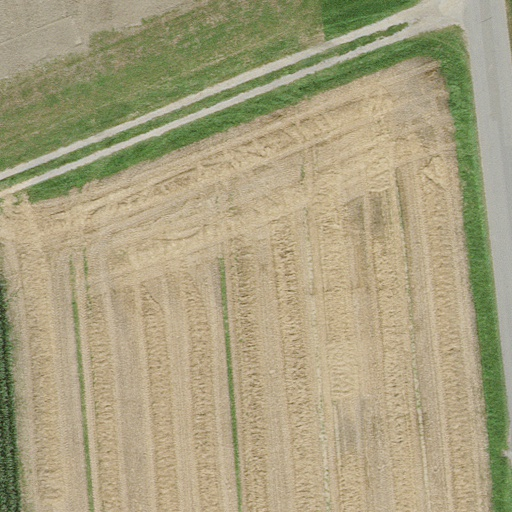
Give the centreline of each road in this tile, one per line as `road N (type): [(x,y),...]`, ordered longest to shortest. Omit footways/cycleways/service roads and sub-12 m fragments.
road 1 (track): [(0,189),(483,1)]
road 2 (residential): [(483,0),(511,254)]
